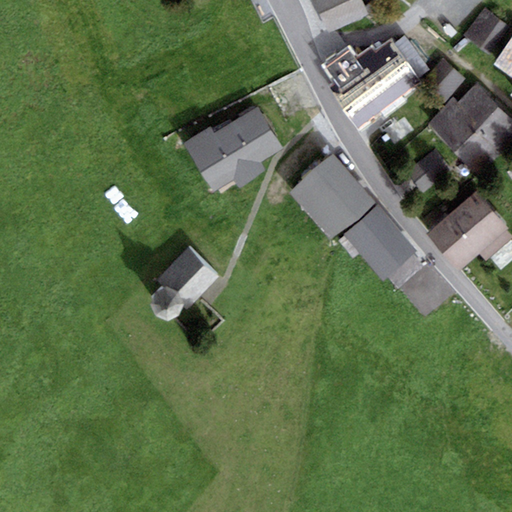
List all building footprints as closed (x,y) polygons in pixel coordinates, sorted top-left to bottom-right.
[(312,0),(329,33),(368,15),(360,0),(312,0)] [(498,58),(511,37),(511,27),(484,9),(465,37),(498,58)] [(394,44),(418,78),(429,70),(404,36),(394,44)] [(511,37),(498,58),(494,64),(511,77),(511,92),(510,96),(511,96),(511,37)] [(348,46),(320,65),(339,91),(334,95),(358,127),(421,82),(418,78),(394,44),(391,40),(376,50),(372,45),(356,57),(348,46)] [(443,104),(466,79),(444,58),(420,84),(443,104)] [(511,143),(511,118),(477,83),(457,103),(503,153),(511,143)] [(503,153),(457,103),(453,99),(427,123),(477,176),(503,153)] [(182,144),(212,192),(234,178),(259,163),(283,148),(256,105),(213,132),(210,127),(182,144)] [(435,150),(407,172),(423,192),(451,170),(435,150)] [(377,205),(332,155),(289,193),(334,243),(344,235),(377,205)] [(259,163),(234,178),(240,187),(265,172),(259,163)] [(480,189),(426,234),(458,271),(479,253),(486,260),(511,238),(511,235),(507,230),(511,226),(480,189)] [(417,250),(377,205),(344,235),(383,279),(387,276),(412,254),(417,250)] [(187,310),(218,278),(188,249),(156,282),(162,287),(152,295),(150,303),(156,315),(169,320),(178,316),(181,305),(187,310)] [(387,276),(398,289),(423,267),(412,254),(387,276)] [(456,295),(428,263),(423,267),(398,289),(426,321),(456,295)]
